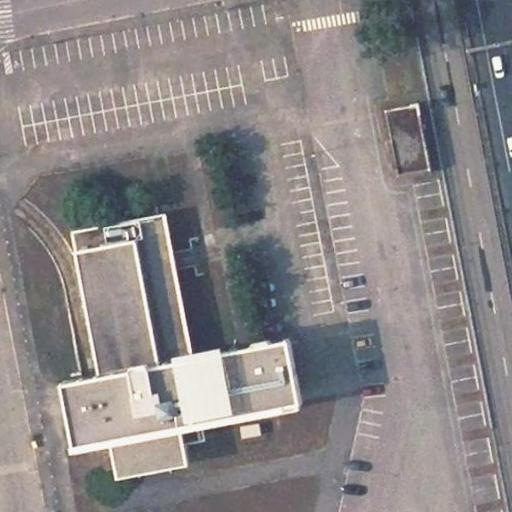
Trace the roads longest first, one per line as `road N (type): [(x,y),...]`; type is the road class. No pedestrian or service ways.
road 1 (unclassified): [(386,511),(409,410),(335,44),(334,0)]
road 2 (unclassified): [(436,0),(511,389)]
road 3 (unknown): [(0,102),(335,44)]
